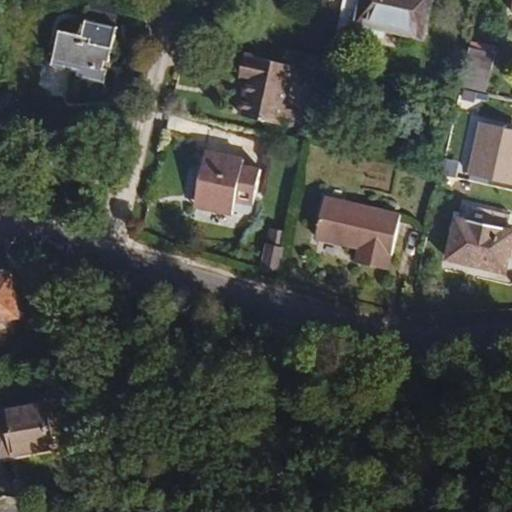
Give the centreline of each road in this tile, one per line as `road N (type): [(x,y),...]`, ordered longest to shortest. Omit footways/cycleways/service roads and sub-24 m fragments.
road 1 (residential): [(123,249),(379,334),(511,334)]
road 2 (residential): [(181,0),(123,249)]
road 3 (residential): [(0,210),(123,249)]
